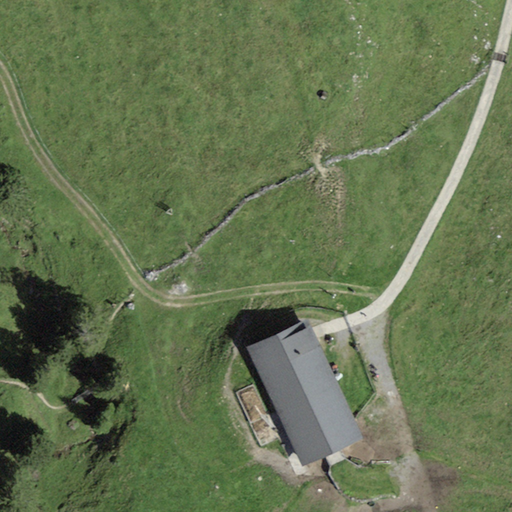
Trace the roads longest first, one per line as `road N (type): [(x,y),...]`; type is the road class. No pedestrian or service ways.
road 1 (unclassified): [(511,9),(464,156),(402,278),(369,314),(319,330)]
road 2 (track): [(163,304),(47,170),(0,71)]
road 3 (track): [(369,314),(438,511)]
